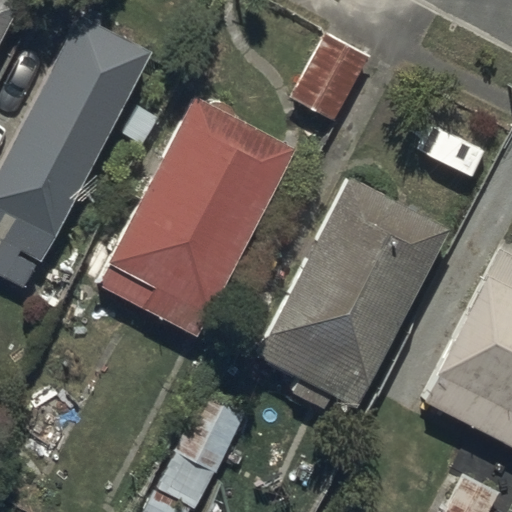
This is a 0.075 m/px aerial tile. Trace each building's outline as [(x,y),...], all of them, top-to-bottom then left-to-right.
[(0,39),(15,11),(0,3),(0,39)] [(0,161),(0,280),(26,294),(149,50),(75,13),(0,161)] [(291,101),(334,123),(368,56),(325,34),(291,101)] [(91,288),(190,338),(287,146),(188,96),(91,288)] [(257,353),(360,405),(449,228),(346,176),(257,353)] [(421,402),(511,447),(511,257),(497,250),(421,402)] [(244,403),(202,381),(169,443),(211,465),(244,403)] [(445,511),(488,511),(498,494),(463,477),(445,511)]
